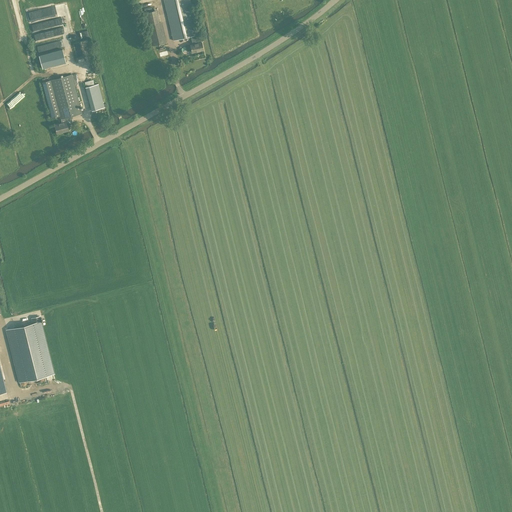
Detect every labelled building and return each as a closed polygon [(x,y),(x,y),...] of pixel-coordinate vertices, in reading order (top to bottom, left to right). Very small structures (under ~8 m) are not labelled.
[(163,0),(173,41),(191,36),(198,35),(189,0),(163,0)] [(167,42),(162,22),(159,22),(156,9),(144,12),(152,45),(167,42)] [(191,37),(193,44),(190,45),(192,53),(203,50),(202,42),(198,43),(197,35),(191,37)] [(66,63),(63,50),(40,56),(43,69),(66,63)] [(52,118),(59,116),(60,119),(61,119),(65,118),(82,113),(72,74),(49,80),(42,82),(52,118)] [(85,87),(92,111),(105,107),(98,84),(85,87)] [(66,122),(65,118),(61,119),(62,123),(55,125),(57,133),(69,130),(66,122)] [(31,324),(7,330),(20,382),(44,376),(54,374),(39,316),(32,318),(33,323),(31,324)]
